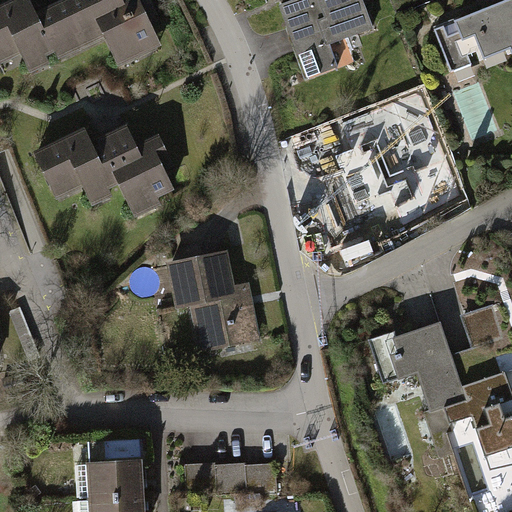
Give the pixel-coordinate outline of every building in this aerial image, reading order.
[(40,0),(34,0),(0,15),(0,55),(7,71),(27,62),(34,77),(108,44),(121,72),(169,51),(146,0),(137,0),(129,4),(127,0),(86,0),(48,17),(40,0)] [(359,0),(310,0),(279,10),(302,80),(361,60),(355,42),(371,37),(359,0)] [(511,0),(509,0),(449,22),(460,50),(477,43),(485,65),(511,54),(511,0)] [(407,113),(319,145),(340,201),(427,170),(407,113)] [(86,128),(34,153),(57,200),(78,190),(87,208),(116,194),(128,219),(175,196),(158,160),(170,155),(158,131),(136,142),(128,125),(92,142),(86,128)] [(228,256),(167,265),(174,314),(194,311),(200,351),(259,342),(250,284),(233,286),(228,256)] [(416,323),(440,315),(436,303),(412,311),(416,323)] [(445,325),(385,342),(397,382),(415,377),(436,454),(457,448),(449,417),(462,414),(477,468),(511,457),(511,381),(510,373),(462,386),(445,325)] [(191,488),(220,486),(219,461),(190,462),(191,488)] [(278,462),(221,465),(222,488),(279,486),(278,462)] [(143,511),(142,463),(87,465),(88,511),(143,511)]
